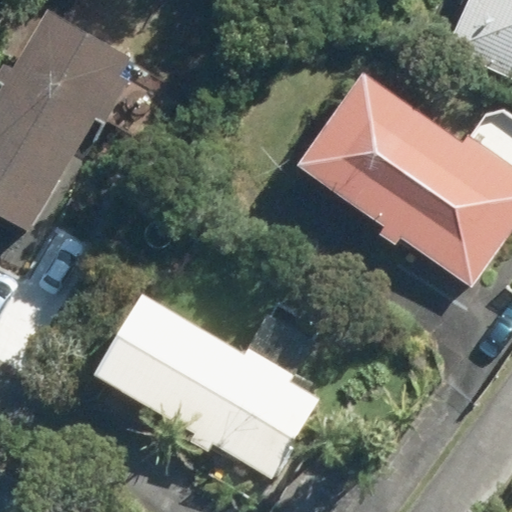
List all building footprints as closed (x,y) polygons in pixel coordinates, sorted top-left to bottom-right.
[(511,0),(483,0),(463,40),(511,64),(511,0)] [(73,5),(0,123),(0,197),(46,225),(151,54),(73,5)] [(511,161),(387,67),(319,159),(485,283),(511,246),(511,161)] [(165,288),(115,367),(286,473),(336,394),(165,288)] [(0,511),(35,511),(40,501),(0,487),(0,511)]
